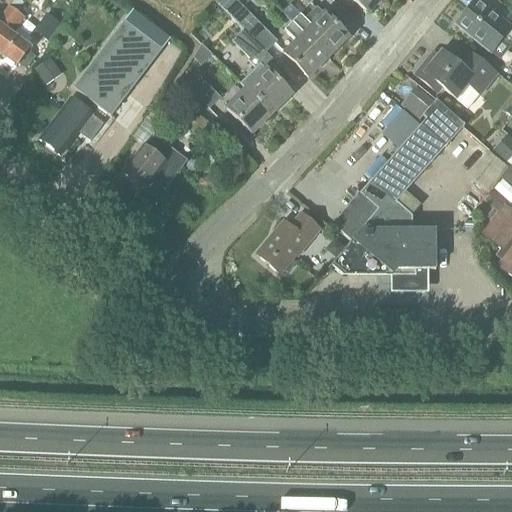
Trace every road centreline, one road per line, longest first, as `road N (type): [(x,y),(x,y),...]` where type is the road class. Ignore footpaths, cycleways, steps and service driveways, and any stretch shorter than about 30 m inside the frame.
road 1 (motorway): [(511,450),(0,438)]
road 2 (motorway): [(0,488),(511,500)]
road 3 (residential): [(162,307),(184,267),(341,109),(431,0)]
road 4 (secondary): [(511,321),(235,323),(162,307)]
road 5 (secondary): [(162,307),(0,180)]
